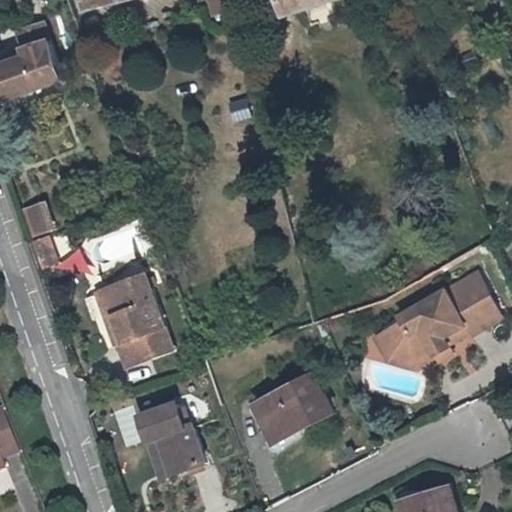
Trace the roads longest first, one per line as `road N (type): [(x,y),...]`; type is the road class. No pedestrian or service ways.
road 1 (residential): [(0,229),(100,511)]
road 2 (residential): [(303,511),(469,426)]
